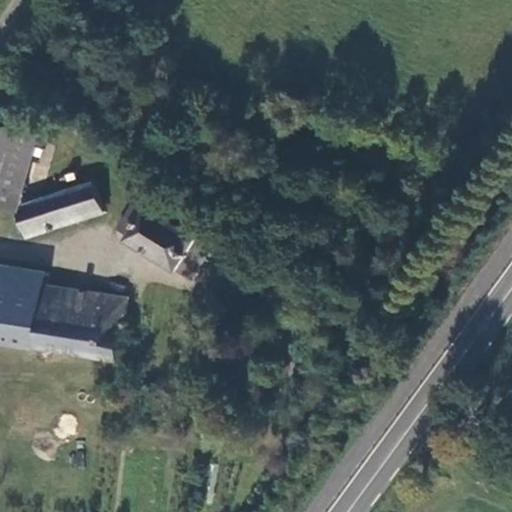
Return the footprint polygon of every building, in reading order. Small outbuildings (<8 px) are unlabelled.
[(0,207),(20,212),(39,144),(0,134),(0,207)] [(95,190),(20,212),(31,241),(103,218),(95,190)] [(215,254),(152,212),(148,220),(133,212),(120,234),(132,241),(129,246),(179,278),(181,276),(195,285),(215,254)] [(0,314),(44,320),(48,293),(49,279),(0,271),(0,314)] [(227,286),(250,299),(257,290),(234,275),(227,286)] [(131,304),(48,293),(44,320),(0,314),(0,348),(120,366),(131,304)]
